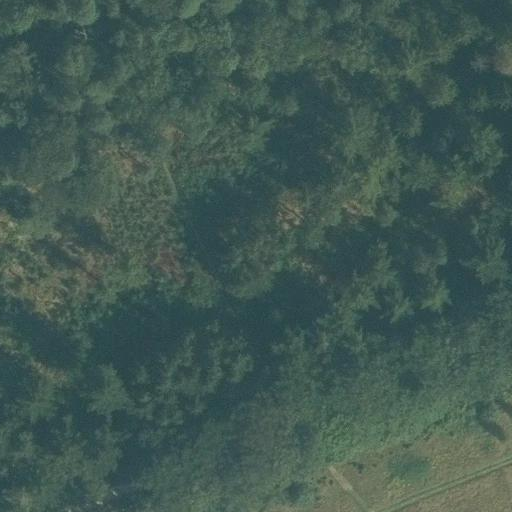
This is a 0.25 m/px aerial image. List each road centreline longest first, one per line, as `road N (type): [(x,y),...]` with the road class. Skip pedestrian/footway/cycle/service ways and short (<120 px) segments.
road 1 (track): [(63,511),(511,315)]
road 2 (unknown): [(202,511),(511,373)]
road 3 (track): [(369,511),(511,449)]
road 4 (track): [(285,415),(322,459),(389,511)]
